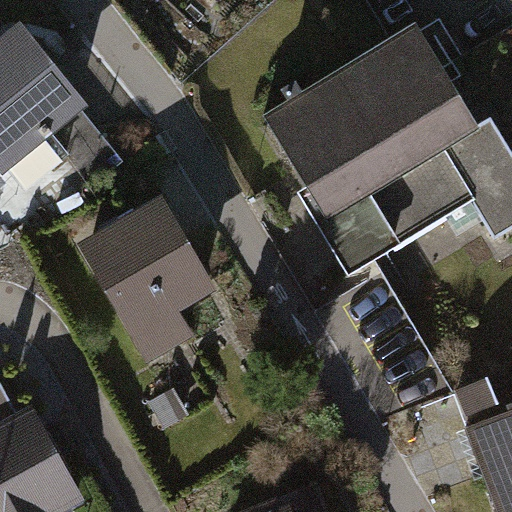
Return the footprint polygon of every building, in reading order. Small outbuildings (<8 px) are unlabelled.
[(8,28),(0,34),(0,174),(77,110),(8,28)] [(462,125),(421,37),(253,123),(338,291),(398,258),(471,222),(486,252),(511,236),(511,164),(486,115),(462,125)] [(143,219),(62,262),(123,379),(204,337),(143,219)] [(397,283),(354,302),(385,374),(429,356),(397,283)] [(63,511),(0,393),(0,511),(63,511)] [(511,511),(511,420),(465,439),(494,511),(511,511)] [(322,511),(315,492),(264,511),(322,511)]
